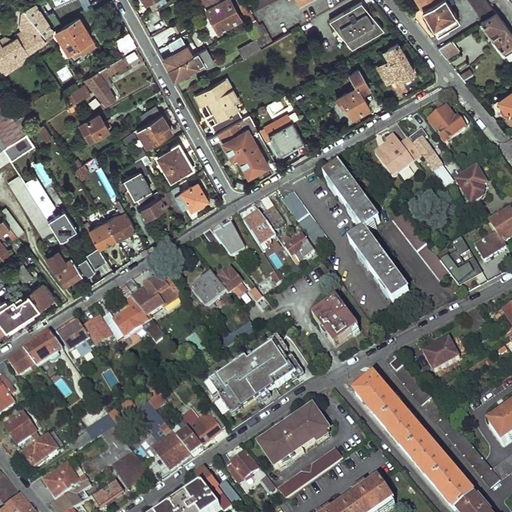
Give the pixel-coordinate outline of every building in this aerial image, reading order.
[(46,14),(40,5),(46,1),(45,0),(31,0),(21,4),(34,20),(43,31),(48,28),(53,25),(50,21),(56,17),(51,11),(46,14)] [(157,0),(154,0),(150,3),(154,9),(161,5),(157,0)] [(223,0),(205,10),(217,31),(239,19),(228,0),(223,0)] [(252,11),(246,0),(242,0),(238,2),(249,21),(255,17),(252,11)] [(246,0),(252,11),(272,0),(246,0)] [(328,19),(351,47),(383,29),(361,0),(328,19)] [(437,24),(440,31),(460,18),(455,10),(454,11),(447,0),(435,0),(425,6),(423,8),(434,25),(437,24)] [(469,0),(483,19),(495,12),(486,0),(469,0)] [(19,5),(18,29),(34,20),(21,4),(19,5)] [(482,20),(510,60),(511,57),(511,34),(495,12),(483,19),(482,20)] [(256,39),(261,48),(272,42),(259,15),(255,17),(249,21),(247,22),(256,39)] [(0,37),(0,69),(3,74),(22,63),(28,51),(52,36),(48,28),(43,31),(34,20),(18,29),(13,33),(14,35),(9,38),(4,34),(0,37)] [(59,38),(73,60),(97,45),(83,22),(59,38)] [(151,37),(156,47),(172,38),(166,28),(151,37)] [(114,41),(122,54),(135,46),(128,33),(114,41)] [(172,50),(184,43),(179,35),(167,41),(172,50)] [(237,49),(242,59),(261,48),(256,39),(237,49)] [(375,66),(386,85),(402,75),(404,79),(416,72),(398,40),(381,50),(387,59),(375,66)] [(439,48),(448,59),(460,50),(452,41),(439,48)] [(192,54),(186,43),(184,43),(172,50),(159,57),(165,68),(192,54)] [(165,68),(172,80),(200,65),(201,68),(213,61),(205,46),(192,54),(165,68)] [(123,55),(112,61),(117,70),(128,63),(123,55)] [(104,105),(116,98),(103,78),(117,70),(112,61),(82,78),(104,105)] [(344,106),(351,119),(371,108),(362,93),(370,89),(358,67),(347,73),(354,85),(333,96),(340,108),(344,106)] [(465,80),(470,88),(480,81),(474,73),(465,80)] [(207,104),(222,130),(231,125),(242,119),(234,103),(237,101),(231,90),(233,89),(226,78),(195,96),(201,107),(207,104)] [(73,94),(77,102),(90,94),(86,87),(73,94)] [(511,90),(499,100),(502,105),(499,108),(504,115),(507,116),(506,118),(506,120),(507,122),(510,123),(511,123),(511,90)] [(0,122),(12,114),(0,95),(0,122)] [(140,117),(145,123),(160,112),(155,106),(140,117)] [(429,124),(444,144),(468,127),(468,123),(464,117),(462,116),(455,121),(447,110),(429,124)] [(137,129),(146,145),(171,131),(161,114),(137,129)] [(109,131),(99,115),(88,121),(81,125),(90,142),(97,138),(109,131)] [(269,135),(282,157),(305,145),(291,122),(290,123),(286,118),(267,128),(270,134),(269,135)] [(53,138),(44,124),(38,128),(47,142),(53,138)] [(237,156),(248,176),(269,166),(247,129),(242,131),(239,128),(235,130),(231,125),(222,130),(219,132),(224,143),(223,143),(232,159),(237,156)] [(428,137),(421,129),(408,139),(423,158),(445,189),(454,183),(424,140),(428,137)] [(123,138),(128,144),(137,139),(133,132),(123,138)] [(3,149),(11,161),(35,146),(27,133),(7,146),(3,149)] [(423,158),(408,139),(400,145),(394,136),(387,141),(389,145),(375,154),(392,178),(398,174),(399,175),(423,158)] [(157,157),(170,180),(190,169),(181,154),(184,153),(179,144),(157,157)] [(131,155),(135,161),(141,158),(147,154),(143,148),(131,155)] [(0,167),(11,161),(3,149),(0,150),(0,167)] [(141,158),(145,164),(151,161),(147,154),(141,158)] [(77,169),(80,178),(89,175),(86,166),(77,169)] [(350,244),(394,304),(410,293),(366,234),(379,222),(339,167),(324,178),(364,232),(350,244)] [(440,192),(444,198),(460,188),(473,208),(484,202),(485,199),(486,197),(487,194),(487,190),(485,186),(490,183),(480,167),(454,183),(445,189),(440,192)] [(139,198),(142,205),(155,198),(140,171),(121,182),(132,201),(139,198)] [(8,181),(49,247),(61,240),(48,220),(45,215),(25,182),(20,174),(8,181)] [(25,182),(45,215),(53,210),(56,208),(36,175),(25,182)] [(197,183),(181,193),(177,186),(170,190),(174,197),(184,211),(190,208),(192,209),(208,199),(197,183)] [(139,208),(145,218),(169,204),(177,215),(184,211),(174,197),(170,190),(155,198),(142,205),(139,208)] [(282,200),(317,249),(327,241),(292,192),(282,200)] [(106,221),(117,240),(135,229),(119,199),(116,202),(121,213),(106,221)] [(260,214),(274,233),(281,228),(268,208),(260,214)] [(17,237),(18,238),(23,233),(5,209),(0,212),(0,214),(2,218),(10,229),(17,237)] [(78,229),(66,209),(56,216),(53,210),(45,215),(48,220),(61,240),(78,229)] [(498,234),(503,244),(511,238),(511,212),(492,224),(498,234)] [(393,221),(443,284),(451,277),(441,263),(403,214),(402,213),(393,221)] [(244,224),(263,253),(270,249),(272,246),(272,244),(271,241),(277,237),(274,233),(260,214),(244,224)] [(10,229),(2,218),(0,219),(0,257),(2,260),(8,255),(0,243),(0,235),(7,231),(14,239),(17,237),(10,229)] [(117,240),(106,221),(91,229),(87,222),(84,224),(98,248),(99,249),(117,240)] [(221,246),(232,258),(246,249),(233,228),(225,233),(220,225),(210,232),(221,246)] [(204,235),(216,250),(221,246),(210,232),(204,235)] [(476,247),(485,262),(506,248),(503,244),(498,234),(476,247)] [(310,246),(304,237),(286,250),(298,266),(316,252),(312,245),(310,246)] [(468,252),(460,239),(451,244),(456,253),(441,263),(457,289),(482,274),(473,260),(464,265),(459,258),(468,252)] [(98,248),(87,255),(95,268),(106,261),(99,249),(98,248)] [(56,270),(64,284),(81,273),(77,267),(71,259),(65,264),(57,252),(47,260),(54,271),(56,270)] [(81,273),(85,279),(93,273),(85,261),(77,267),(81,273)] [(16,277),(26,271),(21,265),(12,272),(16,277)] [(217,280),(228,294),(234,290),(239,296),(246,291),(242,285),(243,283),(231,270),(217,280)] [(16,277),(21,285),(31,278),(26,271),(16,277)] [(192,291),(208,311),(228,294),(217,280),(211,273),(203,279),(205,281),(192,291)] [(271,277),(276,285),(281,282),(276,274),(271,277)] [(146,317),(149,320),(151,318),(165,307),(159,298),(165,293),(166,294),(172,290),(164,279),(158,283),(155,279),(152,279),(147,284),(146,287),(148,290),(144,294),(133,281),(125,286),(133,295),(130,297),(146,317)] [(29,294),(39,308),(53,296),(43,284),(29,294)] [(125,286),(119,290),(133,309),(116,321),(108,327),(119,344),(128,338),(145,324),(149,321),(149,320),(146,317),(130,297),(133,295),(125,286)] [(250,293),(258,302),(263,297),(255,289),(250,293)] [(174,295),(180,303),(185,299),(179,292),(174,295)] [(0,308),(0,322),(6,330),(14,324),(39,308),(29,294),(16,302),(13,298),(1,308),(0,308)] [(314,318),(336,347),(360,330),(338,300),(314,318)] [(464,318),(472,331),(485,323),(477,312),(464,318)] [(116,321),(113,317),(105,322),(108,327),(116,321)] [(85,329),(96,346),(112,337),(100,319),(85,329)] [(143,328),(156,344),(165,336),(152,321),(143,328)] [(59,337),(71,354),(78,350),(83,358),(91,352),(90,350),(94,347),(78,323),(59,337)] [(472,331),(473,333),(480,330),(482,333),(489,329),(485,323),(472,331)] [(229,346),(231,348),(255,332),(250,324),(221,343),(225,349),(229,346)] [(36,366),(38,368),(50,361),(52,364),(56,363),(59,361),(61,358),(59,355),(64,352),(51,334),(24,351),(36,366)] [(452,340),(425,355),(436,374),(462,359),(452,340)] [(211,382),(235,419),(280,389),(276,383),(296,370),(278,343),(251,361),(248,358),(211,382)] [(9,361),(19,377),(36,366),(24,351),(9,361)] [(392,366),(398,373),(405,367),(399,360),(392,366)] [(9,382),(12,387),(18,383),(5,364),(0,367),(0,373),(7,383),(9,382)] [(179,370),(183,376),(190,371),(185,366),(179,370)] [(405,367),(398,373),(395,376),(422,406),(432,398),(405,367)] [(47,391),(49,393),(55,389),(46,379),(44,381),(49,389),(47,391)] [(357,396),(455,511),(460,511),(476,498),(376,380),(357,396)] [(0,414),(14,404),(0,382),(0,414)] [(150,402),(155,409),(166,402),(162,395),(154,400),(152,402),(150,402)] [(135,406),(139,411),(145,406),(142,402),(135,406)] [(154,449),(170,470),(190,455),(177,437),(173,431),(155,409),(150,402),(145,406),(139,411),(138,412),(137,413),(153,434),(152,436),(159,445),(154,449)] [(127,418),(128,419),(137,413),(138,412),(133,405),(115,418),(118,423),(127,418)] [(65,413),(72,422),(78,419),(71,409),(65,413)] [(198,421),(191,410),(180,419),(183,424),(183,423),(187,428),(198,421)] [(511,410),(490,425),(503,443),(511,437),(511,410)] [(187,428),(201,446),(224,428),(211,411),(198,421),(187,428)] [(331,434),(315,411),(296,424),(285,430),(283,427),(279,430),(278,435),(260,446),(276,470),(279,468),(287,463),(286,461),(290,459),(291,460),(303,452),(316,444),(315,442),(320,440),(321,440),(329,435),(331,434)] [(31,437),(35,442),(40,438),(24,415),(6,427),(18,445),(31,437)] [(88,434),(93,441),(101,436),(113,429),(117,427),(110,417),(86,431),(88,434)] [(438,426),(491,489),(500,481),(493,472),(449,419),(448,418),(438,426)] [(285,430),(296,424),(294,420),(283,427),(285,430)] [(201,446),(187,428),(183,423),(183,424),(173,431),(177,437),(190,455),(201,446)] [(84,470),(91,480),(113,465),(132,452),(113,429),(101,436),(110,446),(109,451),(84,470)] [(75,444),(80,450),(93,441),(88,434),(75,444)] [(331,439),(329,435),(321,440),(320,440),(315,442),(316,444),(319,448),(331,439)] [(24,455),(33,467),(58,451),(49,439),(24,455)] [(344,461),(337,450),(279,490),(288,501),(344,461)] [(132,452),(113,465),(121,479),(142,464),(132,452)] [(303,452),(291,460),(294,464),(306,456),(303,452)] [(229,468),(241,484),(260,471),(246,454),(233,464),(226,455),(220,460),(227,469),(229,468)] [(511,458),(493,472),(500,481),(511,472),(511,458)] [(287,463),(279,468),(282,471),(294,464),(291,460),(290,459),(286,461),(287,463)] [(44,483),(58,503),(88,482),(75,462),(44,483)] [(121,479),(128,490),(151,475),(142,464),(121,479)] [(222,511),(233,511),(231,508),(233,507),(219,489),(220,488),(205,469),(196,475),(197,478),(204,487),(221,511),(222,511)] [(0,502),(4,507),(18,496),(10,486),(2,475),(0,476),(0,502)] [(276,487),(268,478),(264,481),(272,491),(276,487)] [(53,507),(56,511),(73,511),(85,504),(80,497),(95,487),(91,480),(88,482),(58,503),(53,507)] [(337,511),(385,511),(396,505),(381,482),(337,511)] [(166,511),(219,511),(221,511),(204,487),(166,511)] [(103,504),(111,499),(105,490),(85,504),(73,511),(87,511),(94,507),(97,511),(104,506),(103,504)] [(4,507),(0,511),(30,511),(27,507),(18,496),(4,507)] [(460,511),(488,511),(476,498),(460,511)]
